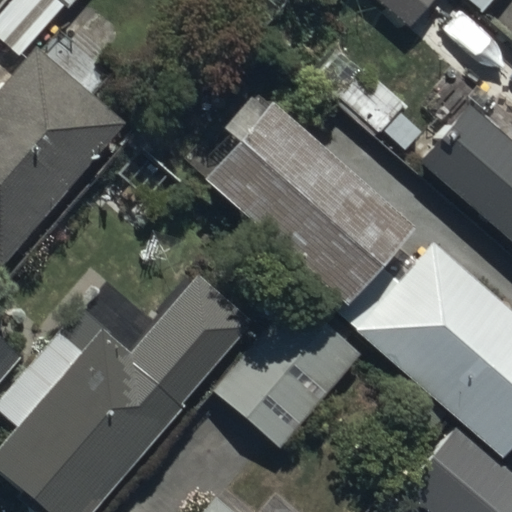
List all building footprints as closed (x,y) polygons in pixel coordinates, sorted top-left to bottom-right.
[(8,0),(0,9),(0,45),(15,59),(60,9),(64,12),(74,0),(8,0)] [(366,0),(406,32),(432,0),(366,0)] [(457,0),(477,17),(491,0),(457,0)] [(33,50),(0,86),(0,266),(122,130),(33,50)] [(390,164),(418,135),(396,113),(401,108),(363,71),(358,76),(334,53),(307,81),(390,164)] [(511,152),(461,109),(413,165),(511,249),(511,152)] [(330,313),(499,460),(511,445),(511,319),(427,246),(393,285),(379,272),(409,237),(263,110),(195,188),(333,308),(330,313)] [(129,147),(88,197),(133,234),(174,183),(129,147)] [(89,511),(254,321),(199,274),(127,358),(72,312),(0,395),(0,420),(11,430),(0,442),(0,493),(22,511),(89,511)] [(205,392),(275,452),(354,359),(285,300),(205,392)] [(0,379),(15,361),(0,348),(0,379)] [(511,479),(448,429),(398,491),(424,511),(507,511),(511,508),(511,479)] [(225,511),(210,499),(198,511),(225,511)]
